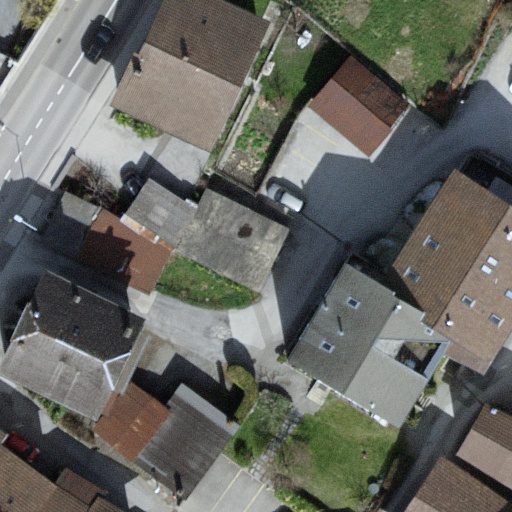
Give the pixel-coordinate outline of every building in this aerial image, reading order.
[(279,33),(202,0),(177,0),(111,118),(216,162),(279,33)] [(357,62),(312,112),(370,165),(415,113),(357,62)] [(67,198),(48,237),(150,288),(169,251),(261,297),(297,226),(205,181),(197,197),(152,175),(126,227),(67,198)] [(511,210),(464,178),(399,292),(445,330),(460,361),(484,372),(511,329),(511,210)] [(360,277),(301,372),(419,444),(460,361),(445,330),(402,300),(360,277)] [(58,282),(5,377),(111,437),(135,394),(165,343),(58,282)] [(170,414),(135,394),(111,437),(105,449),(200,503),(242,429),(182,395),(170,414)] [(511,423),(488,408),(458,462),(511,501),(511,423)] [(0,429),(0,481),(17,461),(28,448),(0,429)] [(99,511),(17,461),(0,481),(0,511),(99,511)] [(511,511),(511,510),(448,464),(420,511),(511,511)]
